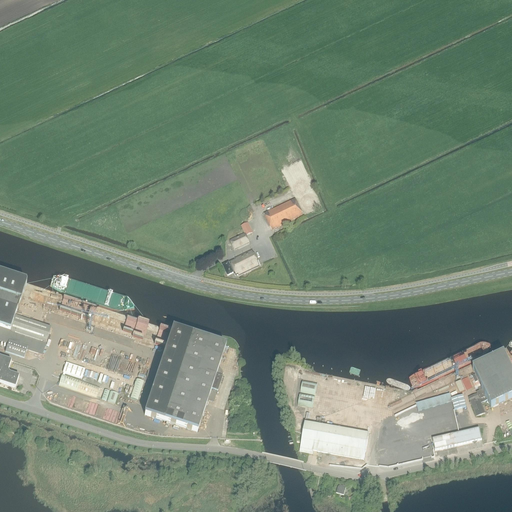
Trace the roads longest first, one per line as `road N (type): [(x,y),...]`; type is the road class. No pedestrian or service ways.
road 1 (secondary): [(511,272),(354,300),(252,297),(0,222)]
road 2 (unclassified): [(0,397),(131,441),(262,456)]
road 3 (unclassified): [(304,465),(371,477),(511,446)]
